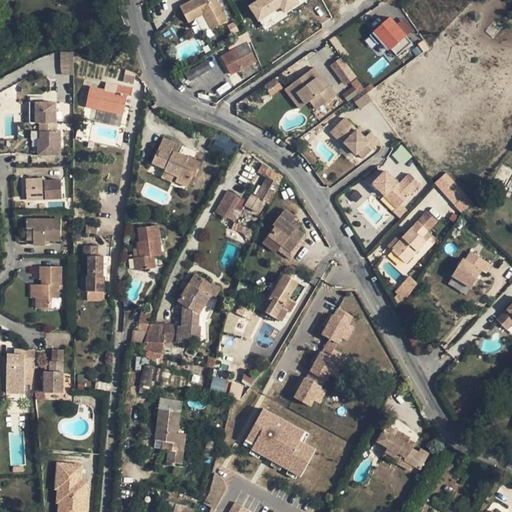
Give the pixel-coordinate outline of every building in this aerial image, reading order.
[(228,21),(217,0),(194,0),(180,7),(188,22),(204,13),(212,29),(228,21)] [(304,8),(298,0),(265,0),(250,9),(261,26),(282,13),(285,19),(304,8)] [(370,34),(378,43),(382,39),(396,54),(409,42),(388,18),(370,34)] [(234,49),(222,56),(231,75),(240,70),(253,63),(249,55),(252,54),(247,44),(251,41),(247,32),(230,42),(234,49)] [(60,51),(60,74),(73,74),(73,51),(60,51)] [(345,57),(331,62),(341,85),(354,79),(345,57)] [(188,80),(211,70),(208,61),(184,72),(188,80)] [(253,63),(240,70),(246,78),(257,70),(253,63)] [(313,112),(332,98),(325,89),(325,90),(320,93),(312,82),(317,78),(311,70),(288,87),(302,107),(307,103),(313,112)] [(136,76),(128,72),(125,81),(132,84),(136,76)] [(271,96),(282,88),(275,78),(264,86),(271,96)] [(325,90),(317,78),(312,82),(320,93),(325,90)] [(115,92),(90,87),(86,107),(106,111),(124,114),(127,95),(131,96),(133,88),(116,85),(115,92)] [(296,111),(302,107),(288,87),(282,92),(296,111)] [(372,100),(365,90),(352,99),(360,109),(372,100)] [(57,102),(35,102),(35,123),(56,123),(56,111),(57,102)] [(309,116),(313,112),(307,103),(302,107),(309,116)] [(124,114),(106,111),(105,115),(123,119),(124,114)] [(357,130),(344,118),(335,127),(347,140),(344,142),(356,154),(358,153),(363,159),(380,142),(370,132),(365,138),(360,133),(357,130)] [(347,140),(335,127),(330,132),(343,144),(344,142),(347,140)] [(61,132),(40,131),(39,139),(38,139),(38,156),(61,156),(61,132)] [(180,144),(163,137),(152,163),(165,169),(164,171),(177,177),(175,181),(189,187),(197,169),(198,169),(201,162),(177,152),(180,144)] [(217,140),(213,148),(226,155),(230,147),(217,140)] [(401,165),(411,157),(402,145),(391,153),(401,165)] [(269,204),(284,174),(268,166),(263,175),(267,178),(256,197),(269,204)] [(177,177),(164,171),(161,178),(174,183),(175,181),(177,177)] [(388,192),(400,204),(409,194),(419,183),(410,174),(399,185),(386,171),(373,183),(385,195),(388,192)] [(466,196),(445,173),(434,183),(455,206),(466,196)] [(45,179),(26,179),(27,198),(45,197),(45,199),(62,198),(61,180),(45,181),(45,179)] [(228,191),(215,213),(226,219),(239,198),(228,191)] [(396,208),(400,204),(388,192),(385,195),(384,196),(396,208)] [(275,226),(263,242),(276,252),(278,250),(281,246),(290,254),(299,243),(305,235),(298,230),(291,224),(294,220),(297,216),(285,208),(273,224),(275,226)] [(61,219),(27,219),(27,245),(46,245),(46,241),(61,241),(61,219)] [(301,226),(294,220),(291,224),(298,230),(301,226)] [(432,235),(418,221),(403,237),(391,250),(406,264),(432,235)] [(234,222),(231,229),(232,230),(233,230),(235,231),(239,232),(241,232),(241,233),(248,241),(249,241),(254,231),(234,222)] [(158,225),(138,227),(140,241),(137,242),(138,250),(139,256),(136,257),(134,257),(136,270),(156,268),(154,259),(154,257),(162,255),(158,225)] [(391,250),(403,237),(400,234),(387,247),(391,250)] [(302,245),(299,243),(290,254),(288,257),(291,259),(302,245)] [(87,276),(87,292),(97,292),(97,276),(103,276),(103,256),(98,256),(98,245),(84,245),(84,256),(89,256),(88,276),(87,276)] [(290,254),(281,246),(278,250),(288,257),(290,254)] [(491,264),(471,252),(465,260),(482,270),(486,272),(491,264)] [(453,275),(471,287),(482,270),(465,260),(463,258),(453,275)] [(41,298),(40,308),(51,308),(51,301),(51,298),(59,298),(59,289),(59,285),(61,285),(62,266),(40,266),(40,279),(42,279),(46,279),(46,284),(42,284),(37,284),(36,298),(41,298)] [(220,289),(196,274),(178,302),(183,305),(182,326),(150,325),(145,342),(145,346),(144,351),(151,361),(156,366),(165,367),(166,341),(191,343),(191,338),(200,339),(201,326),(198,326),(199,314),(210,296),(214,298),(220,289)] [(273,301),(266,312),(281,321),(288,310),(290,312),(296,303),(289,298),(299,282),(284,274),(269,299),(273,301)] [(418,283),(410,276),(395,292),(405,301),(418,283)] [(451,279),(449,285),(467,293),(469,286),(451,279)] [(323,330),(339,339),(343,333),(348,336),(355,322),(350,319),(354,312),(339,303),(344,294),(333,288),(324,305),(330,308),(323,322),(326,324),(323,330)] [(97,292),(87,292),(87,300),(97,300),(97,292)] [(511,300),(495,318),(506,329),(511,323),(511,300)] [(241,329),(250,308),(234,301),(228,323),(241,329)] [(149,324),(152,311),(142,310),(140,322),(147,323),(149,324)] [(149,324),(147,323),(139,323),(139,330),(133,329),(131,344),(145,346),(145,342),(150,325),(150,324),(149,324)] [(295,395),(311,403),(314,397),(320,400),(327,387),(322,384),(326,377),(327,377),(331,371),(336,374),(344,360),(338,357),(342,350),(327,341),(326,343),(315,337),(312,342),(319,346),(311,359),(315,361),(310,369),(299,362),(296,368),(302,372),(295,385),(299,388),(295,395)] [(7,354),(6,393),(25,393),(25,384),(25,375),(31,376),(35,375),(35,350),(18,350),(17,354),(14,354),(7,354)] [(63,392),(63,361),(49,361),(49,366),(49,371),(45,371),(44,400),(62,400),(63,392)] [(155,368),(144,365),(139,384),(150,387),(152,379),(155,368)] [(158,381),(161,370),(155,368),(152,379),(158,381)] [(171,371),(161,369),(161,370),(158,381),(158,384),(168,387),(171,371)] [(210,389),(225,393),(229,381),(214,376),(210,389)] [(75,394),(63,392),(62,400),(74,403),(75,394)] [(160,399),(155,440),(163,442),(170,443),(169,450),(167,462),(182,464),(186,434),(178,433),(182,402),(160,399)] [(254,446),(301,473),(317,447),(301,437),(305,430),(264,407),(247,436),(256,442),(254,446)] [(411,438),(386,425),(383,430),(377,441),(388,447),(383,455),(393,461),(397,455),(413,465),(420,469),(429,454),(420,449),(418,452),(412,449),(414,446),(408,443),(410,440),(411,438)] [(169,450),(170,443),(163,442),(162,449),(169,450)] [(413,465),(397,455),(393,461),(410,471),(413,465)] [(60,506),(59,511),(86,511),(89,484),(82,484),(83,469),(58,468),(56,494),(58,494),(57,506),(60,506)] [(246,511),(248,510),(234,502),(228,511),(246,511)] [(189,511),(190,508),(176,503),(172,511),(189,511)]
